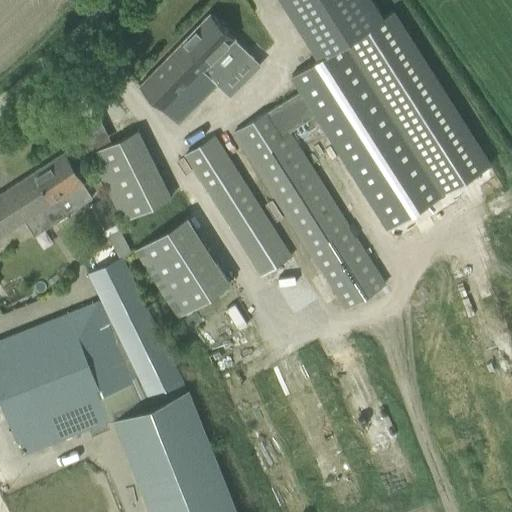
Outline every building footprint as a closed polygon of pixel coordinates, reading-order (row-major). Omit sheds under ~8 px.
[(488,165),(391,11),(383,16),(372,0),(281,0),(317,57),(291,74),(316,114),(388,228),(488,165)] [(209,12),(138,84),(178,123),(248,51),(233,36),(209,12)] [(232,133),(343,308),(386,281),(275,105),(232,133)] [(88,124),(78,129),(87,149),(98,144),(88,124)] [(122,136),(89,152),(105,185),(122,220),(169,196),(136,129),(122,136)] [(182,153),(260,276),(292,255),(214,133),(182,153)] [(0,192),(0,235),(24,220),(33,234),(92,196),(63,151),(0,192)] [(134,245),(178,315),(232,282),(189,212),(134,245)] [(124,257),(131,253),(119,228),(106,234),(117,257),(123,255),(124,257)] [(0,400),(21,454),(112,418),(112,417),(186,387),(124,257),(123,255),(117,257),(87,272),(100,298),(0,337),(0,400)] [(112,417),(112,418),(149,511),(238,511),(188,386),(186,387),(112,417)]
